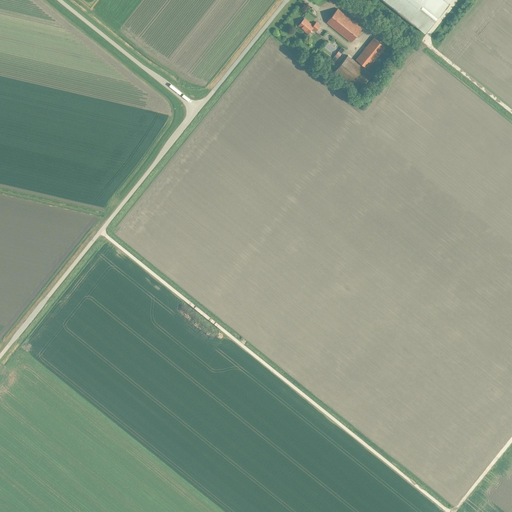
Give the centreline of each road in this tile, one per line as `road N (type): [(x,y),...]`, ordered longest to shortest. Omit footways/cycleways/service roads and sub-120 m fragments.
road 1 (unclassified): [(0,348),(197,109)]
road 2 (unclassified): [(197,109),(60,0)]
road 3 (unclassified): [(197,109),(286,0)]
